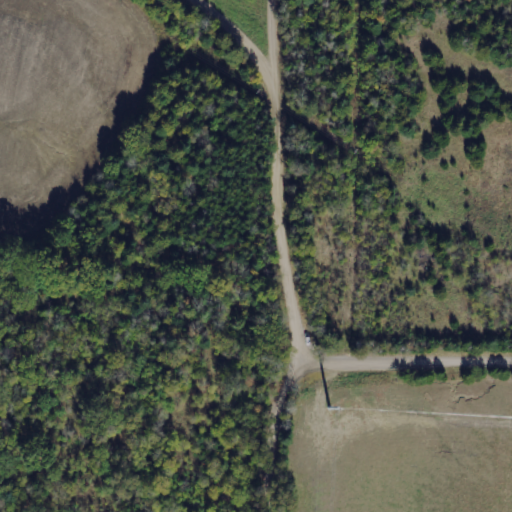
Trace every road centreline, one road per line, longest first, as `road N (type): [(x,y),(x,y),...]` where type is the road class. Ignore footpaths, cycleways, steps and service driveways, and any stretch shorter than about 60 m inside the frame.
road 1 (residential): [(511,357),(309,357),(289,316),(289,0)]
road 2 (residential): [(296,511),(309,357)]
